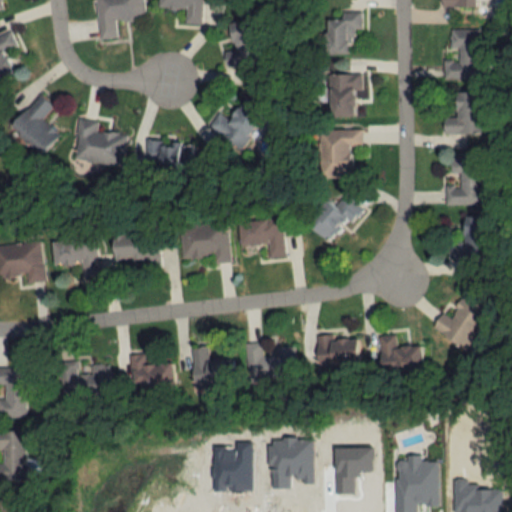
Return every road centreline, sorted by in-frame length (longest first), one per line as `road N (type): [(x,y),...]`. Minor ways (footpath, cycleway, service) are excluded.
road 1 (residential): [(378,266),(322,292),(0,328)]
road 2 (residential): [(399,0),(401,212),(391,251),(378,266)]
road 3 (residential): [(52,0),(57,48),(75,72),(113,86),(175,79)]
